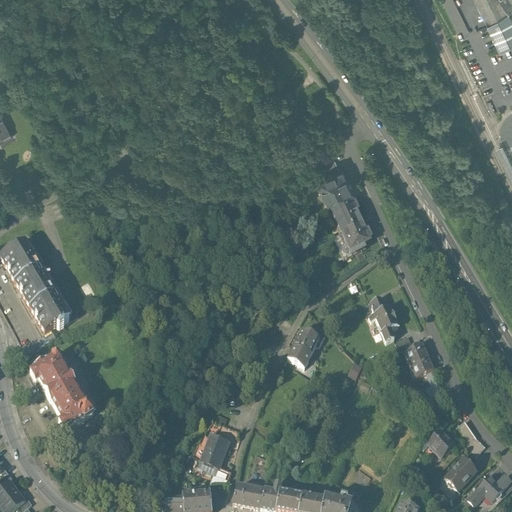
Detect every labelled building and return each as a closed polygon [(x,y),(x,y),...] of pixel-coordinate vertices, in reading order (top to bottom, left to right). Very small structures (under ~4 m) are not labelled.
[(499,0),(473,0),(487,25),(506,15),(499,0)] [(511,0),(499,0),(506,15),(511,11),(511,0)] [(511,24),(510,21),(506,15),(487,25),(499,53),(511,45),(511,24)] [(1,100),(4,105),(14,99),(11,94),(1,100)] [(0,136),(11,131),(1,112),(0,111),(0,136)] [(323,172),(335,167),(328,151),(318,156),(321,161),(318,162),(323,172)] [(315,176),(318,183),(338,174),(335,167),(323,172),(315,176)] [(353,199),(341,175),(317,186),(328,210),(331,209),(342,232),(362,223),(356,210),(358,209),(355,203),(353,204),(351,200),(353,199)] [(366,231),(362,223),(342,232),(352,252),(364,247),(362,243),(369,240),(368,237),(370,236),(368,230),(366,231)] [(257,245),(263,240),(259,235),(262,233),(256,227),(250,232),(253,236),(251,238),(257,245)] [(15,286),(41,270),(34,259),(28,248),(25,247),(20,250),(17,249),(12,252),(12,255),(6,259),(1,261),(15,286)] [(41,270),(15,286),(30,312),(57,296),(49,284),(41,270)] [(65,310),(57,296),(30,312),(45,337),(55,332),(59,332),(63,330),(64,327),(71,323),(64,311),(65,310)] [(387,308),(381,296),(369,302),(369,303),(372,310),(374,314),(368,317),(371,322),(375,320),(378,326),(377,326),(380,331),(381,331),(386,342),(394,338),(390,329),(398,325),(390,307),(387,308)] [(367,312),(372,310),(369,303),(364,305),(367,312)] [(103,329),(105,333),(123,323),(121,319),(103,329)] [(213,323),(211,329),(211,346),(232,346),(233,341),(234,341),(235,336),(233,335),(232,340),(229,339),(230,334),(227,334),(219,329),(221,321),(219,321),(218,324),(213,323)] [(294,347),(311,356),(316,347),(318,348),(323,339),(311,332),(309,336),(302,332),(294,347)] [(398,347),(411,341),(408,335),(395,341),(398,347)] [(433,368),(422,343),(421,343),(417,345),(405,350),(416,376),(427,371),(433,368)] [(304,370),(312,356),(311,356),(294,347),(287,360),(304,370)] [(46,364),(46,363),(28,373),(31,379),(29,380),(34,387),(38,385),(44,394),(68,380),(56,359),(46,364)] [(360,366),(354,363),(349,373),(355,376),(360,366)] [(438,379),(433,368),(427,371),(432,382),(438,379)] [(447,397),(439,379),(438,379),(432,382),(427,384),(435,402),(447,397)] [(68,380),(44,394),(56,414),(80,400),(68,380)] [(372,383),(364,380),(360,387),(363,389),(364,387),(369,389),(372,383)] [(67,436),(93,421),(93,418),(88,409),(85,409),(80,400),(56,414),(64,428),(57,431),(61,438),(67,435),(67,436)] [(467,444),(476,435),(465,418),(454,426),(467,444)] [(221,425),(213,422),(211,428),(219,431),(221,425)] [(445,433),(440,429),(428,440),(427,439),(424,437),(421,442),(425,445),(429,442),(441,455),(453,444),(444,434),(445,433)] [(230,443),(211,435),(196,471),(205,475),(206,473),(213,476),(214,475),(215,475),(217,469),(219,469),(230,443)] [(485,444),(476,435),(467,444),(476,453),(485,444)] [(260,475),(269,478),(272,469),(264,466),(267,459),(256,455),(251,473),(260,475)] [(476,468),(463,455),(445,473),(458,487),(476,468)] [(192,464),(186,461),(182,466),(189,470),(192,464)] [(359,468),(354,475),(363,481),(368,475),(359,468)] [(0,485),(1,487),(9,481),(9,482),(12,479),(8,474),(0,480),(0,485)] [(496,482),(489,474),(467,496),(475,503),(481,497),(479,495),(484,491),(486,494),(488,492),(494,498),(503,489),(505,491),(511,484),(511,481),(505,474),(496,482)] [(215,475),(214,475),(213,476),(211,483),(225,484),(225,483),(227,483),(228,481),(215,475)] [(0,504),(17,491),(9,482),(9,481),(1,487),(0,487),(0,504)] [(330,488),(339,494),(342,489),(332,483),(330,488)] [(247,508),(251,488),(238,485),(237,485),(234,505),(247,508)] [(261,510),(272,511),(276,511),(280,494),(281,488),(274,487),(273,492),(265,490),(261,510)] [(261,510),(265,490),(251,488),(247,508),(261,510)] [(24,501),(17,491),(0,504),(0,508),(2,511),(11,511),(17,507),(25,502),(24,501)] [(302,498),(310,500),(312,497),(313,494),(304,491),(302,498)] [(299,511),(302,498),(293,496),(294,493),(288,492),(288,495),(280,494),(276,511),(299,511)] [(211,511),(210,493),(182,496),(182,502),(183,511),(211,511)] [(299,511),(321,511),(323,502),(310,500),(302,498),(299,511)] [(21,511),(27,507),(32,504),(28,499),(24,501),(25,502),(17,507),(21,511)] [(326,500),(324,499),(324,500),(323,502),(321,511),(348,511),(351,504),(342,502),(341,504),(336,503),(326,500)] [(401,500),(395,511),(417,511),(419,508),(401,500)] [(183,511),(182,502),(158,502),(158,503),(157,511),(183,511)]
